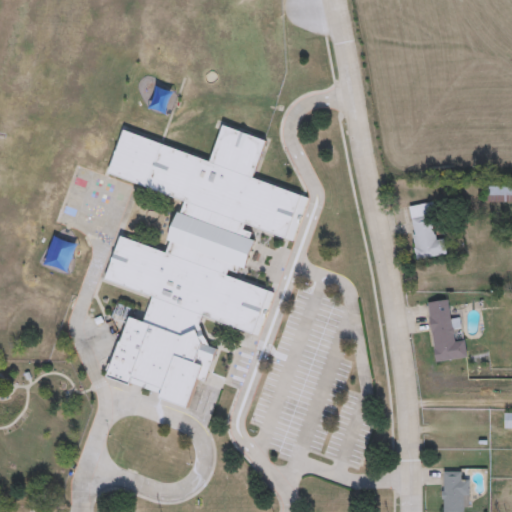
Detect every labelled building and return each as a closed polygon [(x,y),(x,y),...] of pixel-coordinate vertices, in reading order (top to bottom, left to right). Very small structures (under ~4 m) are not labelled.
[(120,234),(103,278),(152,297),(144,320),(130,315),(107,376),(188,406),(198,379),(204,381),(217,348),(209,346),(199,323),(202,314),(254,333),(269,290),(227,275),(229,269),(238,272),(240,267),(246,269),(256,240),(251,238),(253,232),(243,229),(245,223),(286,238),(303,193),(255,176),(269,138),(223,121),(209,158),(123,126),(106,173),(184,201),(180,211),(177,209),(165,241),(168,242),(165,251),(120,234)] [(511,201),(487,201),(487,185),(511,185),(511,201)] [(408,206),(431,202),(437,235),(444,234),(447,254),(417,260),(408,206)] [(435,361),(428,301),(449,299),(451,318),(461,317),(463,329),(454,330),(455,339),(465,338),(468,357),(435,361)] [(443,511),(443,471),(462,471),(462,480),(469,480),(469,511),(443,511)]
